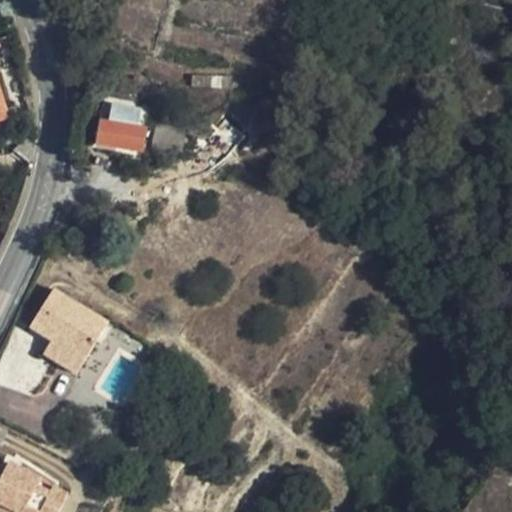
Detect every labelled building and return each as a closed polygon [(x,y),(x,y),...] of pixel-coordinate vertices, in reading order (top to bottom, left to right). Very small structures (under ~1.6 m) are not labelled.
[(109,123),(139,127),(143,109),(113,104),(109,123)] [(139,127),(109,123),(102,121),(99,143),(144,150),(147,129),(139,127)] [(156,126),(152,146),(183,152),(187,131),(156,126)] [(65,358),(81,368),(109,323),(54,289),(30,327),(46,337),(49,333),(54,337),(52,341),(68,352),(65,358)] [(60,364),(65,358),(68,352),(52,341),(44,354),(60,364)] [(77,374),(81,368),(65,358),(60,364),(77,374)] [(0,469),(0,503),(11,510),(16,511),(59,511),(69,495),(53,487),(51,492),(38,486),(42,479),(10,462),(4,472),(0,469)] [(146,511),(151,502),(136,494),(126,511),(146,511)] [(9,511),(11,510),(0,503),(0,511),(9,511)]
